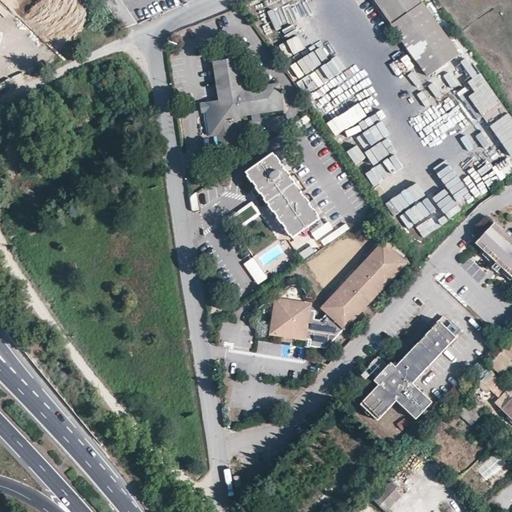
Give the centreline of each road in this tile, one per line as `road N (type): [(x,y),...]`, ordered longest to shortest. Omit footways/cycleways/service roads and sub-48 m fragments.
road 1 (unclassified): [(148,35),(217,439)]
road 2 (unclassified): [(511,197),(490,203),(280,427),(217,439)]
road 3 (unclassified): [(220,511),(144,437),(0,232)]
road 4 (primary): [(127,511),(8,379)]
road 5 (unclassified): [(0,102),(148,35)]
